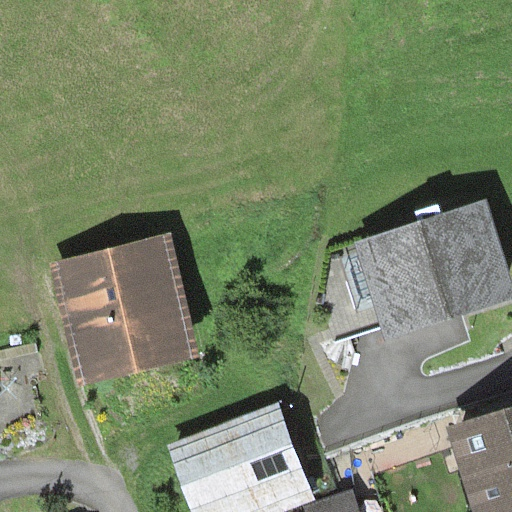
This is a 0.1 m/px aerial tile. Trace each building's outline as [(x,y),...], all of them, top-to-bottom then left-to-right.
[(511,277),(486,198),(358,242),(388,339),(511,297),(511,277)] [(173,231),(52,263),(85,386),(206,354),(173,231)] [(170,445),(195,511),(282,511),(318,498),(282,400),(170,445)] [(511,511),(511,406),(447,427),(477,511),(511,511)] [(356,511),(352,495),(308,508),(309,511),(356,511)]
